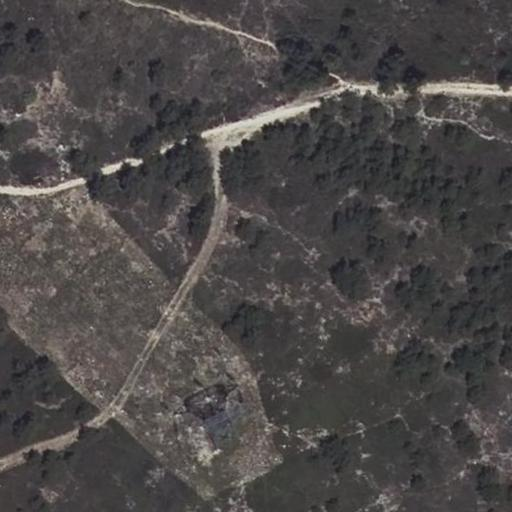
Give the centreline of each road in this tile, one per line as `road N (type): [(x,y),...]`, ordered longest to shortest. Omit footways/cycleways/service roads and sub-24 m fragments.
road 1 (track): [(0,189),(64,184),(340,97),(511,90)]
road 2 (track): [(223,129),(197,257),(116,407),(0,472)]
